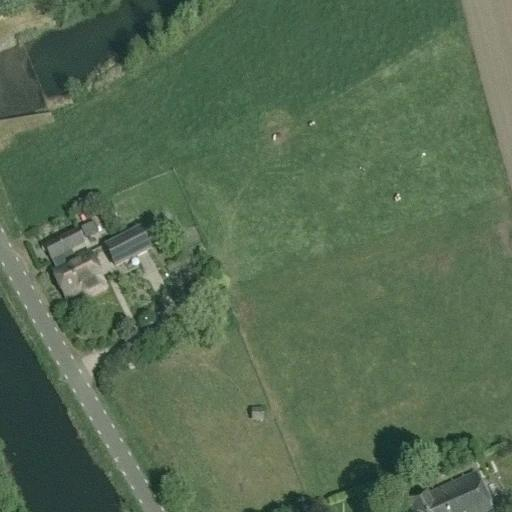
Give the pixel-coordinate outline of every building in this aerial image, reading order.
[(98,232),(94,224),(80,230),(84,239),(98,232)] [(140,229),(103,247),(115,271),(151,253),(148,248),(156,245),(154,242),(161,238),(155,224),(143,230),(145,235),(143,236),(140,229)] [(159,231),(163,240),(173,236),(169,227),(159,231)] [(83,248),(76,233),(43,249),(50,263),(52,263),(55,270),(51,271),(66,302),(88,292),(91,298),(107,290),(89,253),(73,261),(70,254),(83,248)] [(426,496),(406,505),(409,511),(490,511),(475,476),(427,498),(426,496)]
